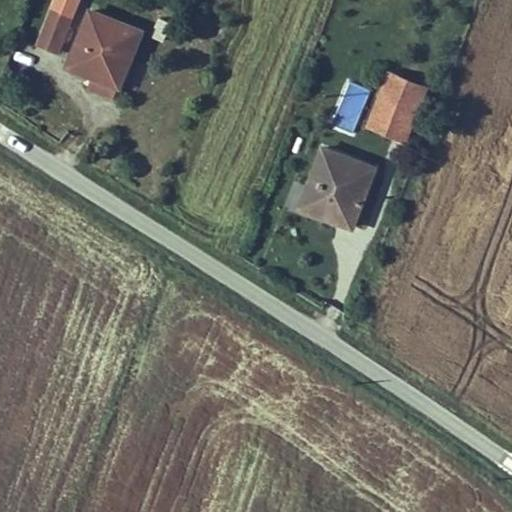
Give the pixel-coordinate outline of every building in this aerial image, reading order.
[(68,0),(58,0),(45,27),(66,37),(81,6),(68,0)] [(151,26),(100,4),(81,48),(103,58),(98,67),(93,78),(122,91),(151,26)] [(76,58),(98,67),(103,58),(81,48),(76,58)] [(384,121),(412,132),(430,85),(402,75),(384,121)] [(351,133),(370,90),(346,79),(327,122),(351,133)] [(333,137),(309,195),(358,215),(381,158),(333,137)]
